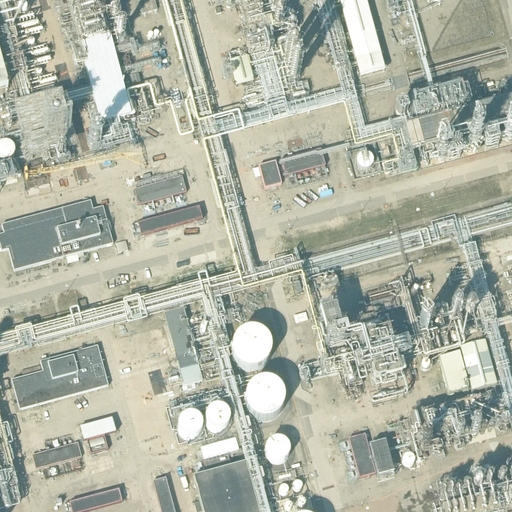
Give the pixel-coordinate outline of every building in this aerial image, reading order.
[(337,0),(359,79),(384,72),(364,0),(337,0)] [(263,58),(279,56),(274,24),(259,27),(263,58)] [(233,80),(252,76),(246,50),(227,55),(233,80)] [(121,93),(141,88),(138,75),(118,80),(121,93)] [(483,87),(469,91),(474,109),(488,105),(483,87)] [(415,122),(466,108),(460,88),(410,101),(415,122)] [(128,110),(135,108),(131,94),(124,95),(128,110)] [(410,155),(511,127),(511,101),(403,131),(410,155)] [(16,154),(17,152),(16,148),(14,145),(11,144),(8,143),(6,143),(4,143),(1,145),(0,147),(0,156),(1,158),(4,160),(7,161),(10,161),(13,159),(16,156),(16,154)] [(285,178),(324,167),(320,151),(280,162),(285,178)] [(365,154),(362,155),(359,158),(358,163),(360,166),(364,169),(367,169),(370,167),(372,165),(373,161),(372,158),(369,155),(365,154)] [(264,190),(281,186),(275,163),(258,168),(264,190)] [(138,207),(186,194),(181,178),(134,191),(138,207)] [(136,187),(152,183),(151,178),(134,183),(136,187)] [(92,211),(90,203),(1,227),(3,236),(0,236),(0,249),(1,253),(7,251),(13,272),(112,246),(102,209),(92,211)] [(198,210),(136,226),(140,239),(201,223),(198,210)] [(116,250),(114,250),(115,254),(128,251),(126,242),(115,245),(116,250)] [(296,318),(308,315),(306,307),(294,310),(296,318)] [(179,372),(198,367),(183,311),(163,316),(179,372)] [(333,323),(317,327),(326,359),(341,355),(333,323)] [(271,354),(271,350),(271,347),(270,343),(268,339),(265,336),(263,334),(259,332),(256,331),(251,331),(247,331),(244,332),(240,334),(237,336),(235,339),(233,343),(232,346),(232,350),(232,355),(233,358),(235,361),(237,364),(240,367),(243,369),(246,370),(250,370),(254,370),(257,370),(261,368),(265,365),(268,362),(270,358),(271,354)] [(493,355),(503,353),(501,340),(492,341),(493,355)] [(471,394),(496,387),(484,344),(459,351),(471,394)] [(19,411),(108,387),(97,347),(40,363),(43,373),(11,382),(19,411)] [(447,396),(468,391),(458,356),(438,361),(447,396)] [(183,388),(202,382),(198,368),(179,373),(183,388)] [(283,407),(283,403),(283,399),(282,396),(280,393),(278,390),(275,387),(272,385),(269,384),(265,383),(262,383),(258,384),(255,385),(251,388),(248,391),(246,394),(245,399),(244,402),(244,406),(245,410),(247,413),(249,416),(252,419),(255,420),(259,422),(262,422),(267,422),(271,421),(274,419),(277,417),(280,414),(282,410),(283,407)] [(229,423),(229,421),(229,418),(228,416),(227,414),(226,412),(224,411),(222,410),(218,409),(216,409),(213,409),(209,412),(207,414),(206,416),(205,418),(205,420),(206,425),(207,427),(208,429),(211,431),(213,432),(217,433),(219,433),(222,432),(225,430),(227,428),(228,426),(229,423)] [(0,506),(23,500),(0,410),(0,506)] [(201,429),(201,427),(201,422),(199,420),(198,418),(196,416),(194,415),(190,414),(187,414),(185,415),(182,416),(181,418),(179,419),(178,421),(177,424),(177,426),(177,429),(177,431),(178,433),(180,435),(181,436),(184,438),(186,439),(188,439),(191,439),(193,438),(196,437),(197,436),(199,433),(200,432),(201,429)] [(111,420),(79,428),(83,443),(115,434),(111,420)] [(359,480),(375,475),(364,436),(348,440),(359,480)] [(32,439),(33,445),(45,443),(44,437),(32,439)] [(104,437),(87,442),(90,456),(107,452),(104,437)] [(289,455),(289,452),(289,450),(288,448),(286,444),(282,441),(279,440),(277,440),(275,440),(272,441),(270,442),(268,443),(266,445),(265,448),(264,450),(264,452),(265,457),(266,459),(267,461),(269,463),(272,464),(276,465),(279,465),(281,464),(284,463),(285,461),(287,460),(288,458),(289,455)] [(378,479),(393,475),(385,444),(370,448),(378,479)] [(35,471),(81,459),(77,445),(32,457),(35,471)] [(414,448),(402,447),(401,461),(412,461),(414,448)] [(245,462),(252,460),(250,452),(243,454),(245,462)] [(231,469),(227,455),(203,461),(207,475),(193,479),(202,511),(257,511),(245,465),(231,469)] [(69,494),(109,487),(107,476),(67,483),(69,494)] [(160,511),(173,511),(165,480),(152,483),(160,511)] [(292,487),(292,490),(294,492),(296,493),(299,492),(300,489),(300,487),(299,485),(297,484),(294,484),(292,487)] [(279,490),(279,493),(281,495),(283,496),(286,495),(287,493),(287,490),(286,488),(284,487),(281,488),(279,490)] [(117,492),(67,505),(69,511),(90,511),(120,504),(117,492)]
